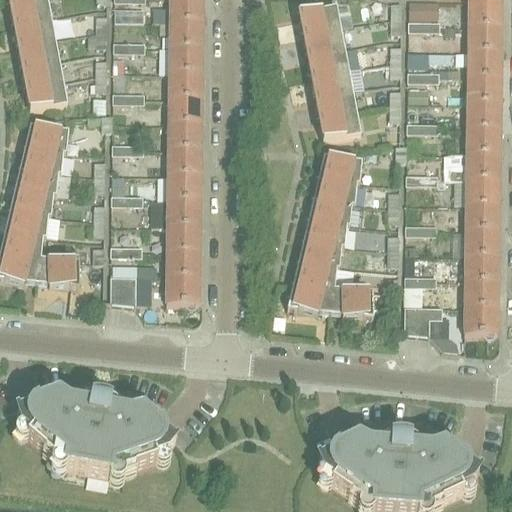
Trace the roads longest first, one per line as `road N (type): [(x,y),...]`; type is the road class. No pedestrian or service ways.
road 1 (residential): [(220,362),(227,316),(224,0)]
road 2 (residential): [(511,391),(220,362)]
road 3 (residential): [(220,362),(0,341)]
